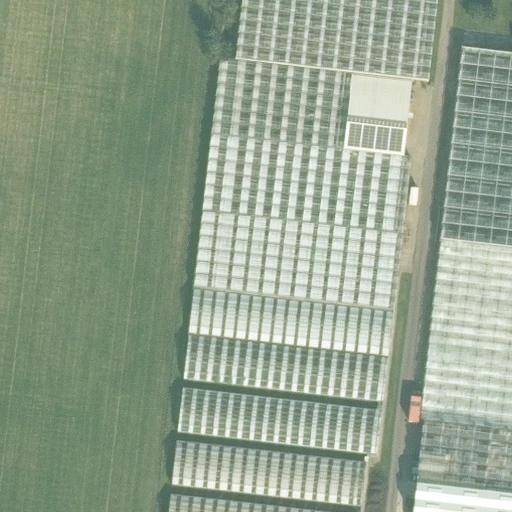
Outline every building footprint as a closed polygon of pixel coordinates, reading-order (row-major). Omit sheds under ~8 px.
[(241,0),(235,62),(351,75),(351,77),(411,84),(411,82),(427,84),(436,0),(241,0)] [(511,55),(462,50),(440,243),(511,251),(511,55)] [(235,62),(219,61),(211,137),(342,152),(351,77),(351,75),(235,62)] [(411,84),(351,77),(342,152),(402,159),(411,84)] [(342,152),(211,137),(193,291),(392,314),(410,160),(402,159),(342,152)] [(511,251),(440,243),(419,422),(423,423),(511,432),(511,251)] [(392,314),(193,291),(182,381),(383,405),(392,314)] [(382,412),(181,389),(175,435),(377,459),(382,412)] [(511,432),(423,423),(416,484),(511,494),(511,432)] [(366,465),(175,442),(169,488),(360,511),(366,465)] [(511,511),(511,494),(416,484),(413,484),(409,511),(511,511)] [(297,511),(168,497),(166,511),(297,511)]
